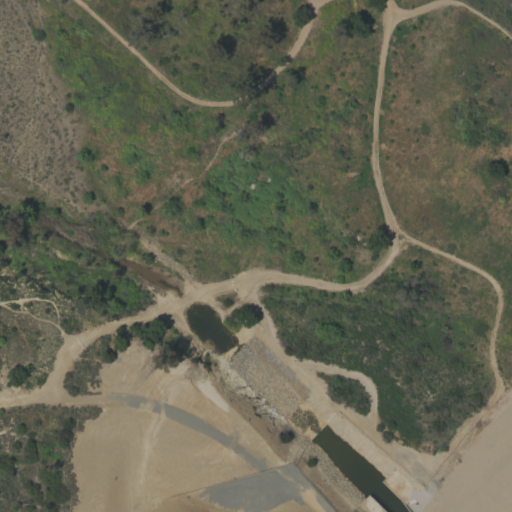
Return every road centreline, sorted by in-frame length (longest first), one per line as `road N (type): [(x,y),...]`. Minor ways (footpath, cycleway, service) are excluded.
road 1 (track): [(71,0),(157,79),(208,105),(233,105),(263,86),(299,43),(307,17),(329,0),(395,11),(385,28),(374,143),(383,202),(400,236),(379,269),(353,288),(274,275),(242,279),(97,330),(76,340),(47,393),(0,405)]
road 2 (track): [(400,236),(483,272),(498,290),(491,355),(497,391),(423,470),(367,422),(368,392),(348,373),(298,363),(264,329),(242,279)]
